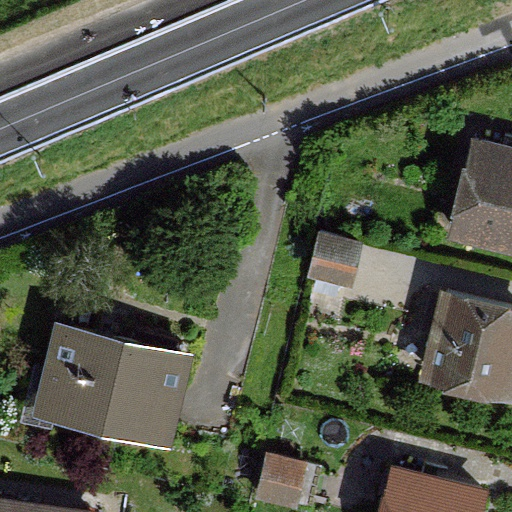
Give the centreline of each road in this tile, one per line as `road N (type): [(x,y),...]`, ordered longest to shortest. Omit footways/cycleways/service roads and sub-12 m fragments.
road 1 (residential): [(0,225),(511,29)]
road 2 (tertiary): [(0,130),(304,0)]
